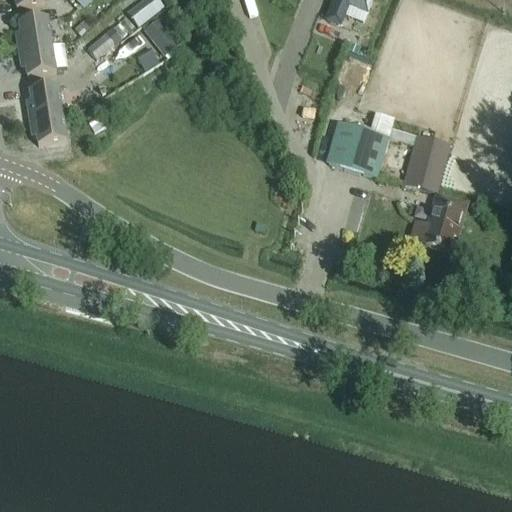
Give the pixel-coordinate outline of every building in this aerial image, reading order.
[(46,9),(44,0),(10,0),(11,5),(16,4),(17,14),(46,9)] [(369,0),(336,0),(326,24),(342,30),(350,11),(369,19),(376,2),(369,0)] [(162,21),(145,35),(166,61),(183,47),(162,21)] [(126,22),(113,34),(121,42),(122,44),(135,32),(126,22)] [(18,47),(19,55),(53,50),(49,23),(20,27),(21,37),(17,38),(18,47)] [(84,25),(75,34),(81,40),(90,31),(84,25)] [(89,54),(97,63),(110,52),(117,45),(121,42),(113,34),(113,33),(109,36),(102,43),(89,54)] [(358,59),(362,51),(352,47),(348,55),(358,59)] [(57,77),(53,50),(19,55),(21,64),(22,73),(27,73),(28,82),(57,77)] [(139,65),(145,76),(160,67),(153,56),(139,65)] [(92,88),(66,91),(68,108),(93,105),(92,88)] [(29,115),(30,124),(64,118),(59,91),(30,96),(32,105),(28,106),(29,115)] [(114,125),(108,116),(89,127),(94,137),(114,125)] [(68,146),(64,118),(30,124),(31,132),(32,132),(33,141),(37,141),(39,150),(68,146)] [(337,127),(325,167),(377,182),(389,143),(337,127)] [(390,145),(415,151),(417,142),(393,135),(390,145)] [(415,151),(405,190),(432,197),(445,147),(418,140),(417,142),(415,151)] [(468,209),(437,200),(428,229),(416,225),(410,246),(449,257),(454,242),(459,243),(468,209)] [(349,272),(354,257),(337,251),(333,267),(349,272)]
